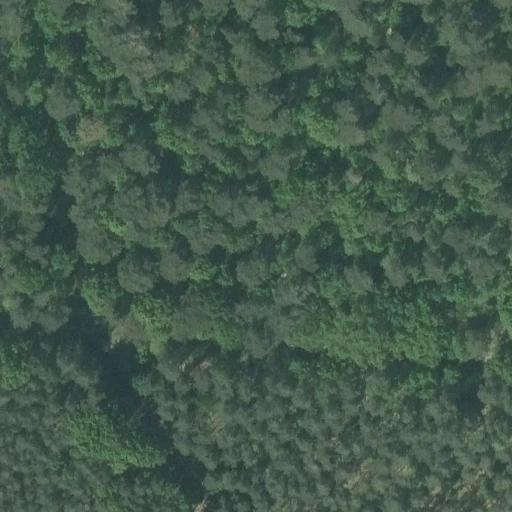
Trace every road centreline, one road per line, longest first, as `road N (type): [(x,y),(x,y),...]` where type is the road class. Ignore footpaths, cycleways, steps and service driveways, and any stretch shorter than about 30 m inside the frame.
road 1 (track): [(511,353),(76,318)]
road 2 (track): [(76,318),(20,0)]
road 3 (track): [(76,318),(215,511)]
